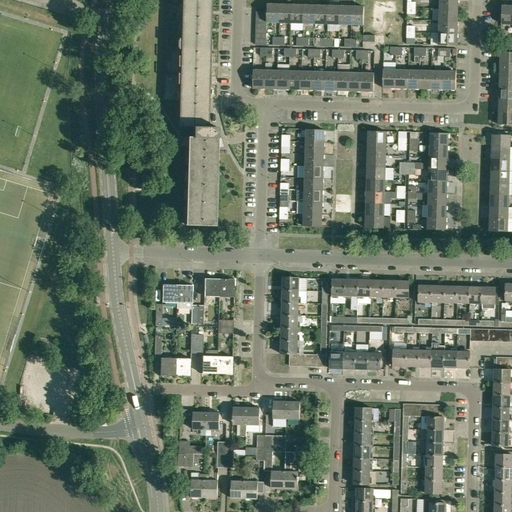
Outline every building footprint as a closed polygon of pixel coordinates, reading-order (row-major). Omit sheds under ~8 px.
[(210,0),(182,0),(179,127),(193,128),(193,137),(189,137),(186,225),(212,226),(214,226),(217,148),(217,140),(217,133),(217,127),(207,127),(210,0)] [(407,0),(407,8),(416,8),(416,2),(411,2),(411,0),(407,0)] [(439,0),(440,9),(458,9),(458,0),(439,0)] [(267,22),(280,23),(280,4),(267,4),(267,12),(267,17),(267,22)] [(280,23),(292,23),(292,5),(280,4),(280,23)] [(304,23),(304,5),(292,5),(292,23),(304,23)] [(304,23),(316,24),(316,5),(304,5),(304,23)] [(316,24),(328,24),(328,6),(316,5),(316,24)] [(511,23),(511,5),(502,5),(502,24),(511,23)] [(328,6),(328,24),(339,24),(340,6),(328,6)] [(339,24),(351,25),(352,6),(340,6),(339,24)] [(352,6),(351,25),(363,25),(364,7),(352,6)] [(439,21),(458,21),(458,9),(440,9),(439,21)] [(439,33),(457,33),(458,21),(439,21),(439,33)] [(439,33),(439,45),(457,46),(457,33),(439,33)] [(500,64),(511,64),(511,52),(500,52),(500,64)] [(511,76),(511,64),(500,64),(500,76),(511,76)] [(253,88),(266,89),(266,70),(253,70),(253,88)] [(278,70),(266,70),(266,89),(278,89),(278,70)] [(290,71),(278,70),(278,89),(290,89),(290,71)] [(383,88),(395,89),(396,70),(383,70),(383,88)] [(408,70),(396,70),(395,89),(407,89),(408,70)] [(420,71),(408,70),(407,89),(420,89),(420,71)] [(290,89),(302,90),(302,71),(290,71),(290,89)] [(314,71),(302,71),(302,90),(314,90),(314,71)] [(314,71),(314,90),(326,90),(326,72),(314,71)] [(420,89),(432,89),(433,71),(420,71),(420,89)] [(444,71),(433,71),(432,89),(444,90),(444,71)] [(456,90),(456,72),(444,71),(444,90),(456,90)] [(339,72),(326,72),(326,90),(338,91),(339,72)] [(351,72),(339,72),(338,91),(350,91),(351,72)] [(350,91),(362,91),(363,73),(351,72),(350,91)] [(374,73),(363,73),(362,91),(374,92),(374,73)] [(511,76),(500,76),(500,88),(511,88),(511,76)] [(511,88),(500,88),(499,100),(511,100),(511,88)] [(511,100),(499,100),(499,112),(511,112),(511,100)] [(511,125),(511,112),(499,112),(499,125),(511,125)] [(306,129),(306,142),(325,142),(325,130),(306,129)] [(386,144),(387,132),(369,131),(368,143),(386,144)] [(430,133),(430,145),(449,145),(449,133),(430,133)] [(493,135),(492,147),(511,147),(511,135),(493,135)] [(324,154),(325,142),(306,142),(306,154),(324,154)] [(368,143),(368,155),(386,156),(386,144),(368,143)] [(448,157),(449,145),(430,145),(430,157),(448,157)] [(511,147),(492,147),(492,159),(510,159),(511,147)] [(305,166),(324,166),(324,154),(306,154),(305,166)] [(368,155),(368,167),(386,168),(386,156),(368,155)] [(448,157),(430,157),(429,169),(448,169),(448,157)] [(492,159),(492,171),(510,171),(510,159),(492,159)] [(324,178),(324,166),(305,166),(305,178),(324,178)] [(367,179),(386,180),(386,168),(368,167),(367,179)] [(448,181),(448,169),(429,169),(429,181),(448,181)] [(492,171),(491,183),(510,183),(510,171),(492,171)] [(323,190),(324,178),(305,178),(305,190),(323,190)] [(367,179),(367,191),(385,192),(386,180),(367,179)] [(447,193),(448,181),(429,181),(429,193),(447,193)] [(491,183),(491,195),(509,195),(510,183),(491,183)] [(304,202),(323,202),(323,190),(305,190),(304,202)] [(367,191),(367,203),(385,204),(385,192),(367,191)] [(447,205),(447,193),(429,193),(428,205),(447,205)] [(509,195),(491,195),(491,207),(509,207),(509,195)] [(323,214),(323,202),(304,202),(304,214),(323,214)] [(367,203),(366,215),(385,216),(385,204),(367,203)] [(447,217),(447,205),(428,205),(428,217),(447,217)] [(491,207),(490,219),(509,219),(509,207),(491,207)] [(323,214),(304,214),(304,226),(322,227),(323,214)] [(385,216),(366,215),(366,228),(384,228),(385,216)] [(447,217),(428,217),(428,230),(447,230),(447,217)] [(508,231),(509,219),(490,219),(490,231),(508,231)] [(282,277),(282,290),(299,291),(299,278),(282,277)] [(332,297),(345,297),(346,279),(333,278),(332,297)] [(204,296),(219,297),(219,279),(204,279),(204,296)] [(219,297),(234,297),(234,280),(219,279),(219,297)] [(358,311),(358,297),(358,279),(346,279),(345,297),(351,297),(351,311),(358,311)] [(358,297),(371,298),(371,279),(358,279),(358,297)] [(371,279),(371,298),(383,298),(384,280),(371,279)] [(383,298),(396,298),(396,280),(384,280),(383,298)] [(409,280),(396,280),(396,298),(409,298),(409,280)] [(162,303),(177,303),(177,285),(162,285),(162,303)] [(192,286),(177,285),(177,303),(191,303),(192,286)] [(419,303),(431,303),(432,286),(419,285),(419,303)] [(431,303),(444,304),(445,286),(432,286),(431,303)] [(457,304),(457,287),(445,286),(444,304),(457,304)] [(457,304),(470,304),(470,287),(457,287),(457,304)] [(470,304),(482,305),(483,287),(470,287),(470,304)] [(495,308),(495,305),(496,288),(483,287),(482,305),(488,305),(488,308),(495,308)] [(282,290),(281,303),(299,303),(299,291),(282,290)] [(281,303),(281,316),(298,316),(299,303),(281,303)] [(281,316),(281,328),(298,329),(298,316),(281,316)] [(281,328),(280,341),(298,341),(298,329),(281,328)] [(280,354),(290,354),(298,354),(298,341),(280,341),(280,354)] [(439,350),(432,350),(432,368),(444,368),(445,351),(445,346),(439,346),(439,350)] [(207,350),(207,356),(202,356),(202,374),(217,374),(217,356),(217,350),(207,350)] [(394,368),(406,368),(407,350),(394,350),(394,368)] [(419,350),(407,350),(406,368),(419,368),(419,350)] [(419,368),(432,368),(432,350),(419,350),(419,368)] [(330,369),(343,370),(344,352),(331,351),(330,369)] [(444,368),(457,369),(457,351),(445,351),(444,368)] [(470,351),(457,351),(457,369),(470,369),(470,351)] [(344,352),(343,370),(356,370),(356,352),(344,352)] [(356,370),(369,370),(369,352),(356,352),(356,370)] [(382,353),(369,352),(369,370),(382,370),(382,353)] [(289,366),(297,366),(298,354),(290,354),(289,366)] [(232,357),(217,356),(217,374),(232,374),(232,357)] [(160,376),(175,376),(175,358),(160,358),(160,376)] [(190,359),(175,358),(175,376),(190,376),(190,359)] [(494,381),(511,382),(511,370),(508,370),(502,369),(496,369),(494,369),(494,381)] [(494,381),(493,394),(511,395),(511,382),(494,381)] [(493,394),(493,407),(511,407),(511,395),(493,394)] [(274,419),(286,419),(287,402),(274,401),(274,419)] [(287,402),(286,419),(300,419),(300,402),(287,402)] [(510,420),(511,407),(493,407),(493,420),(510,420)] [(246,436),(247,425),(247,408),(234,408),(233,424),(241,425),(240,436),(246,436)] [(247,408),(247,425),(259,425),(260,408),(247,408)] [(355,408),(355,421),(372,421),(373,409),(355,408)] [(193,429),(206,430),(207,413),(194,412),(193,429)] [(207,413),(206,430),(219,430),(220,413),(207,413)] [(434,418),(429,417),(427,417),(427,430),(444,431),(445,418),(440,418),(434,418)] [(493,420),(493,433),(510,433),(510,420),(493,420)] [(355,433),(372,434),(372,421),(355,421),(355,433)] [(426,443),(444,443),(444,431),(427,430),(426,443)] [(355,433),(354,446),(372,447),(372,434),(355,433)] [(510,433),(493,433),(492,446),(510,446),(510,433)] [(257,436),(257,448),(265,449),(266,436),(257,436)] [(266,436),(265,449),(273,449),(273,444),(273,436),(266,436)] [(180,454),(186,454),(188,454),(188,441),(180,441),(180,454)] [(218,442),(218,455),(226,455),(226,443),(218,442)] [(234,443),(226,443),(226,455),(234,455),(234,443)] [(426,443),(426,456),(443,456),(444,443),(426,443)] [(273,444),(273,449),(273,452),(285,452),(285,444),(273,444)] [(371,459),(372,447),(354,446),(354,459),(371,459)] [(265,449),(257,448),(256,461),(265,461),(265,449)] [(273,449),(265,449),(265,461),(273,461),(273,452),(273,449)] [(285,452),(285,472),(285,489),(298,489),(298,479),(299,479),(299,477),(298,477),(298,472),(291,472),(291,463),(292,463),(293,461),(294,461),(295,455),(294,453),(285,452)] [(206,454),(188,454),(186,454),(185,467),(193,467),(194,463),(198,463),(198,459),(205,459),(206,454)] [(218,468),(226,468),(226,455),(218,455),(218,468)] [(234,455),(226,455),(226,468),(234,468),(234,455)] [(421,468),(426,468),(443,469),(443,456),(426,456),(421,455),(421,468)] [(511,455),(495,455),(495,467),(511,467),(511,455)] [(354,459),(353,471),(371,472),(371,459),(354,459)] [(495,480),(511,479),(511,467),(495,467),(495,480)] [(426,468),(425,480),(443,481),(443,469),(426,468)] [(272,488),(285,489),(285,472),(272,471),(272,488)] [(371,485),(371,472),(353,471),(353,484),(371,485)] [(191,497),(204,497),(205,474),(200,474),(199,480),(192,480),(191,497)] [(210,475),(205,474),(204,497),(217,498),(218,481),(210,480),(210,475)] [(258,482),(251,482),(251,476),(245,476),(245,481),(245,498),(257,499),(258,482)] [(511,479),(495,480),(495,492),(511,493),(511,489),(511,479)] [(442,494),(443,481),(425,480),(425,494),(442,494)] [(231,498),(245,498),(245,481),(232,481),(231,498)] [(374,489),(357,489),(357,502),(374,502),(374,489)] [(494,505),(511,505),(511,493),(495,492),(494,505)] [(423,511),(446,511),(447,504),(432,503),(432,500),(424,500),(423,511)] [(357,502),(356,511),(373,511),(374,502),(357,502)]
